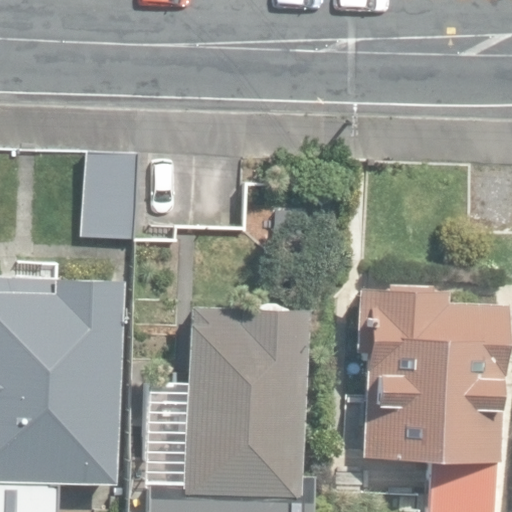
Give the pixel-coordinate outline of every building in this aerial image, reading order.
[(78,234),(130,237),(136,151),(84,148),(78,234)] [(135,226),(182,227),(183,151),(137,150),(135,226)] [(200,229),(243,231),(246,158),(203,156),(200,229)] [(489,274),(511,274),(511,162),(478,161),(476,232),(490,233),(489,274)] [(0,511),(25,511),(26,492),(42,492),(42,478),(111,481),(118,276),(0,271),(0,511)] [(424,511),(491,511),(493,458),(500,458),(503,299),(443,298),(443,286),(355,284),(354,284),(353,348),(361,348),(359,451),(425,452),(424,511)] [(251,511),(290,511),(291,499),(298,499),(304,306),(186,302),(184,365),(173,364),(172,405),(181,406),(178,496),(252,498),(251,511)]
